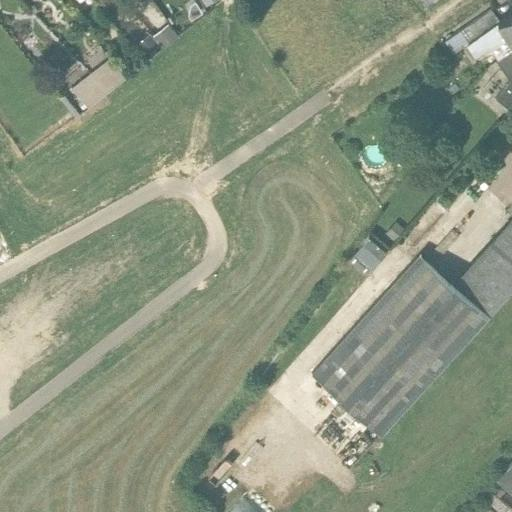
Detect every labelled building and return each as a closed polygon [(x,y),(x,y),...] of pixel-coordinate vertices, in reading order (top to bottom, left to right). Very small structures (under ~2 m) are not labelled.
[(497,58),(511,48),(511,12),(500,20),(492,9),(459,31),(467,43),(466,44),(475,57),(489,47),(497,58)] [(153,35),(163,48),(178,36),(168,23),(153,35)] [(149,32),(135,44),(145,56),(159,44),(149,32)] [(511,48),(497,58),(511,79),(511,78),(511,48)] [(511,111),(511,109),(511,85),(511,87),(507,84),(495,98),(511,111)] [(0,216),(9,234),(32,221),(17,194),(26,189),(26,190),(30,188),(10,151),(0,156),(0,216)] [(380,435),(511,289),(511,218),(453,283),(420,252),(311,372),(380,435)] [(385,233),(393,240),(404,228),(395,221),(385,233)] [(511,492),(511,460),(496,478),(511,492)]
